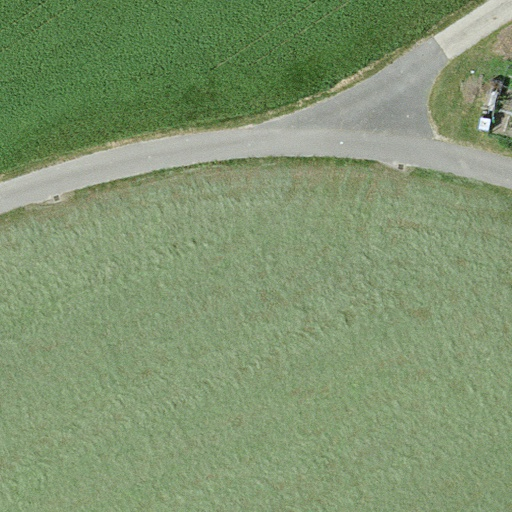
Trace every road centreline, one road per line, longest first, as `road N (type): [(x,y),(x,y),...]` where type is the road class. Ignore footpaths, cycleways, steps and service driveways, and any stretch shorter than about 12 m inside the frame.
road 1 (track): [(0,199),(149,156),(261,142),(395,147),(511,173)]
road 2 (track): [(511,2),(415,68),(351,142)]
